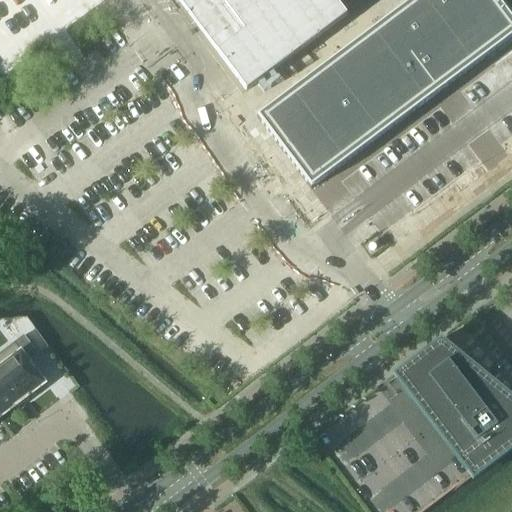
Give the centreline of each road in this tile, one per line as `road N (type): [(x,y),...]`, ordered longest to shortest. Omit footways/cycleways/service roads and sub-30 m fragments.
road 1 (tertiary): [(511,220),(135,505)]
road 2 (tertiary): [(166,511),(511,252)]
road 3 (unknown): [(511,99),(329,238)]
road 4 (unknown): [(209,334),(226,354),(247,357),(325,308),(331,278),(315,258),(302,261)]
road 5 (residential): [(0,470),(67,421),(135,505)]
